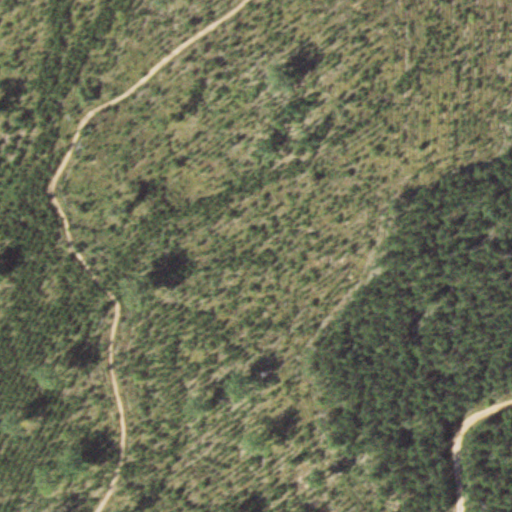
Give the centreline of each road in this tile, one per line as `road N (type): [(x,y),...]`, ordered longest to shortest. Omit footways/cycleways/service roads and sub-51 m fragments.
road 1 (track): [(238,0),(85,107),(54,185),(63,233),(117,310),(106,355),(119,429),(114,474),(93,511)]
road 2 (track): [(511,408),(482,415),(454,448),(453,511)]
